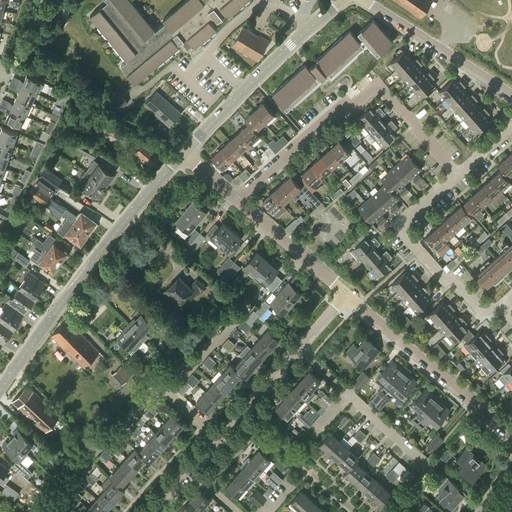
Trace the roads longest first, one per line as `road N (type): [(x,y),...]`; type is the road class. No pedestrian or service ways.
road 1 (tertiary): [(0,388),(184,153)]
road 2 (residential): [(412,122),(378,86),(334,113),(234,200)]
road 3 (residential): [(505,312),(474,310),(401,233),(403,219),(459,174)]
road 4 (tertiary): [(184,153),(341,0)]
road 5 (residential): [(405,496),(430,466),(298,349)]
road 6 (residential): [(511,429),(347,295)]
road 7 (residential): [(511,95),(362,0)]
road 8 (residential): [(54,501),(91,454),(154,393),(165,392)]
road 9 (residential): [(347,295),(234,200)]
road 10 (residential): [(165,392),(248,305)]
